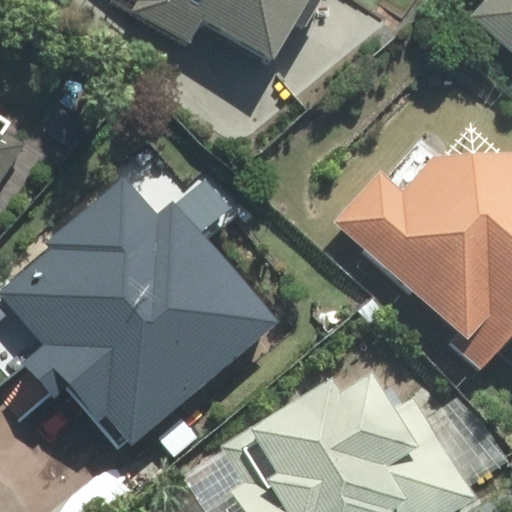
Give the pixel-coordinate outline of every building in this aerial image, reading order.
[(141,0),(130,19),(184,53),(199,29),(266,69),(289,31),(299,35),(320,0),(141,0)] [(367,19),(334,0),(329,0),(308,37),(345,58),(367,19)] [(511,0),(478,0),(482,3),(466,19),(511,61),(511,0)] [(0,174),(17,149),(0,137),(0,174)] [(429,161),(397,194),(376,174),(328,225),(449,341),(445,346),(474,374),(505,342),(511,348),(511,161),(506,156),(429,161)] [(265,331),(165,206),(148,221),(118,183),(36,248),(42,256),(0,289),(0,310),(33,352),(8,372),(38,409),(54,396),(82,432),(90,425),(113,454),(265,331)] [(456,511),(469,505),(408,403),(381,419),(358,383),(327,401),(319,389),(216,451),(238,489),(223,499),(230,511),(456,511)] [(167,460),(191,440),(175,421),(151,441),(167,460)]
